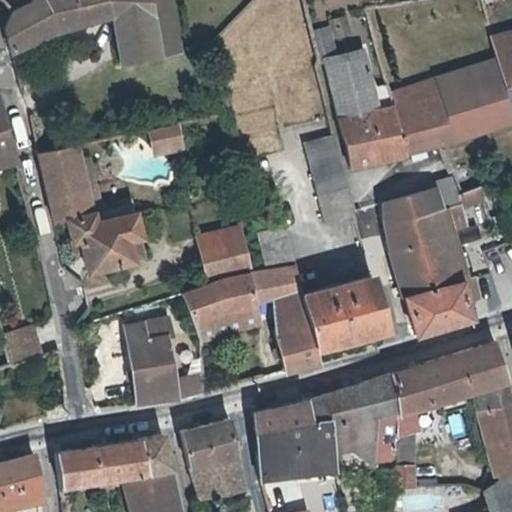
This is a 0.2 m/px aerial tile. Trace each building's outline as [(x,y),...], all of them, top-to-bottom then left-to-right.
[(109,12),(151,12),(149,0),(26,0),(11,10),(4,28),(9,47),(57,25),(101,11),(109,12)] [(149,0),(151,12),(158,49),(158,53),(177,49),(166,0),(149,0)] [(158,49),(151,12),(109,12),(119,58),(158,49)] [(331,23),(312,25),(314,51),(333,49),(331,23)] [(386,93),(403,148),(511,113),(511,29),(485,38),(492,60),(386,93)] [(404,151),(403,148),(386,93),(376,97),(361,50),(322,61),(339,137),(342,136),(348,166),(404,151)] [(0,148),(11,145),(0,105),(0,148)] [(150,156),(180,148),(174,121),(144,127),(150,156)] [(313,176),(341,169),(330,130),(303,138),(313,176)] [(35,150),(57,146),(56,137),(33,141),(35,150)] [(57,146),(35,150),(50,219),(64,216),(69,238),(78,236),(86,269),(131,259),(126,239),(138,236),(133,211),(91,220),(76,156),(75,148),(73,142),(57,146)] [(0,159),(14,156),(11,145),(0,148),(0,159)] [(341,169),(313,176),(323,217),(351,209),(349,200),(341,169)] [(433,183),(377,199),(379,222),(420,211),(442,204),(458,200),(456,193),(452,177),(433,183)] [(456,193),(458,200),(481,192),(479,185),(456,193)] [(442,204),(448,225),(464,220),(458,200),(442,204)] [(427,237),(450,230),(448,225),(442,204),(420,211),(427,237)] [(382,250),(418,240),(427,237),(420,211),(379,222),(382,250)] [(193,235),(195,247),(235,237),(241,263),(247,260),(238,224),(193,235)] [(263,267),(293,264),(283,224),(256,235),(263,267)] [(430,284),(396,294),(408,337),(469,319),(465,299),(468,298),(476,296),(472,279),(471,274),(463,276),(450,230),(427,237),(418,240),(430,284)] [(131,259),(143,257),(138,236),(126,239),(131,259)] [(235,237),(195,247),(202,272),(241,263),(235,237)] [(382,250),(396,294),(430,284),(418,240),(382,250)] [(292,266),(247,270),(255,303),(297,289),(292,266)] [(292,291),(310,350),(383,331),(368,269),(292,291)] [(176,292),(196,341),(256,323),(253,301),(246,270),(214,277),(176,292)] [(310,350),(292,291),(268,299),(269,336),(279,372),(314,363),(310,350)] [(163,319),(122,325),(134,403),(175,397),(163,319)] [(40,357),(31,329),(4,337),(11,366),(40,357)] [(455,348),(468,391),(474,413),(490,474),(505,471),(508,483),(511,481),(511,405),(506,382),(491,336),(455,348)] [(392,435),(412,432),(418,430),(415,408),(468,391),(455,348),(384,370),(392,415),(392,435)] [(323,416),(330,456),(347,450),(370,465),(412,464),(412,432),(392,435),(392,415),(384,370),(302,396),(304,420),(323,416)] [(304,420),(302,396),(244,409),(254,482),(332,472),(330,456),(323,416),(304,420)] [(221,494),(243,490),(228,436),(225,415),(173,428),(176,449),(182,469),(212,460),(221,494)] [(133,435),(145,471),(169,466),(158,431),(133,435)] [(52,488),(124,476),(145,471),(133,435),(48,450),(52,488)] [(0,458),(0,511),(39,502),(30,450),(0,458)] [(212,460),(182,469),(193,498),(221,494),(212,460)] [(394,484),(394,486),(404,485),(413,487),(412,464),(395,479),(394,484)] [(145,471),(124,476),(127,485),(130,511),(179,511),(169,466),(145,471)] [(488,476),(498,486),(508,483),(505,471),(490,474),(488,475),(488,476)] [(488,476),(488,475),(479,478),(483,493),(498,486),(488,476)] [(489,511),(503,511),(511,510),(511,481),(508,483),(498,486),(483,493),(489,511)] [(391,511),(391,495),(371,496),(371,511),(391,511)]
